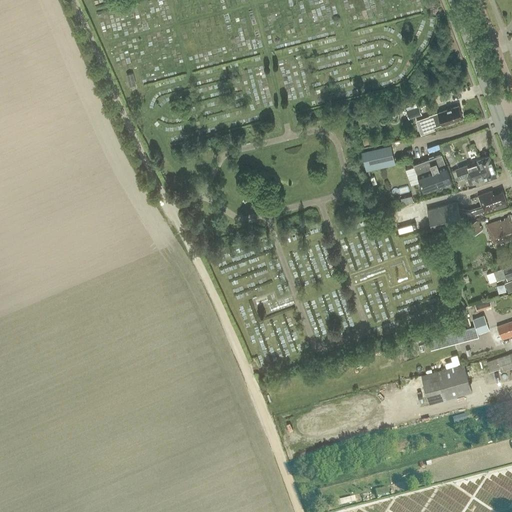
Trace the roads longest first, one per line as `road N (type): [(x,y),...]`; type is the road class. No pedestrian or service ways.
road 1 (track): [(299,511),(189,245)]
road 2 (unclassified): [(189,245),(75,0)]
